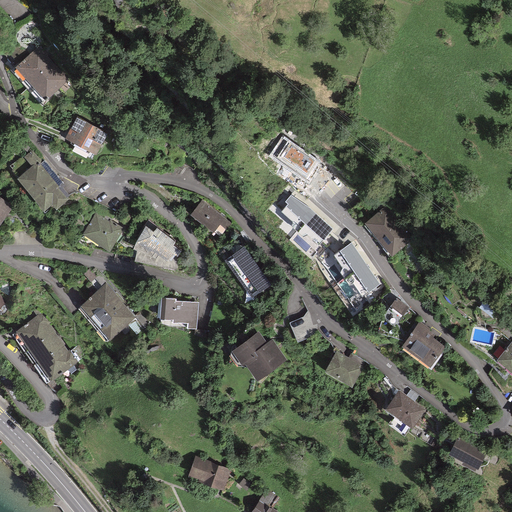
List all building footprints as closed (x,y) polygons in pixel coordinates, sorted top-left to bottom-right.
[(38,47),(17,66),(44,96),(65,78),(38,47)] [(76,118),(65,137),(93,152),(104,133),(76,118)] [(291,145),(281,160),(307,179),(318,164),(291,145)] [(64,200),(30,151),(23,156),(32,168),(17,178),(39,209),(49,202),(53,208),(64,200)] [(176,161),(172,167),(180,173),(184,166),(176,161)] [(283,209),(319,242),(327,232),(333,226),(315,210),(310,206),(299,199),(292,195),(286,200),(289,202),(283,209)] [(0,217),(9,206),(0,198),(0,217)] [(202,201),(193,212),(221,235),(230,223),(202,201)] [(385,207),(367,222),(393,254),(410,240),(385,207)] [(96,212),(84,234),(110,249),(123,228),(96,212)] [(151,228),(140,247),(168,264),(180,245),(151,228)] [(354,245),(352,241),(335,253),(363,293),(380,282),(377,278),(354,245)] [(244,246),(228,259),(253,294),(270,281),(244,246)] [(106,283),(81,304),(109,337),(134,316),(106,283)] [(174,297),(161,296),(160,316),(172,317),(172,320),(187,321),(187,327),(197,328),(198,301),(174,300),(174,297)] [(409,305),(397,297),(392,304),(404,312),(409,305)] [(42,315),(20,329),(52,376),(76,360),(69,350),(67,352),(42,315)] [(310,318),(288,327),(296,347),(318,338),(310,318)] [(419,325),(405,344),(428,362),(440,346),(428,337),(431,334),(419,325)] [(257,333),(231,350),(241,366),(246,363),(255,378),(284,359),(272,340),(265,345),(257,333)] [(511,342),(499,359),(511,370),(511,342)] [(336,351),(325,368),(350,384),(364,362),(351,353),(348,358),(336,351)] [(395,394),(386,408),(411,424),(420,410),(395,394)] [(455,438),(447,454),(477,469),(485,453),(455,438)] [(229,469),(195,456),(188,475),(222,488),(229,469)] [(274,511),(259,501),(250,511),(274,511)]
